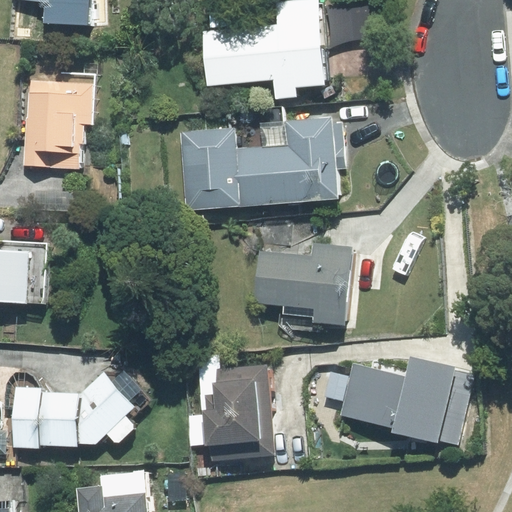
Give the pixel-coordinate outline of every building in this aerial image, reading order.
[(17,0),(59,3),(57,22),(107,26),(108,0),(17,0)] [(239,3),(217,3),(217,28),(211,28),(211,87),(287,81),(288,97),(309,96),(308,86),(344,85),(334,0),(286,0),(287,24),(239,26),(239,3)] [(108,74),(35,70),(30,166),(92,170),(95,123),(105,124),(108,74)] [(354,203),(350,117),(290,117),(291,146),(223,148),(225,206),(354,203)] [(362,325),(368,246),(326,243),(325,255),(268,251),(264,302),(296,304),(295,330),(326,332),(327,323),(362,325)] [(0,299),(45,302),(48,251),(0,248),(0,299)] [(426,381),(360,364),(347,417),(456,444),(476,366),(432,355),(426,381)] [(57,444),(95,445),(95,442),(111,442),(120,434),(129,445),(151,426),(140,413),(148,405),(117,369),(90,393),(57,391),(57,386),(26,385),(24,444),(57,446),(57,444)] [(234,374),(235,412),(196,414),(197,445),(220,445),(220,460),(292,458),(290,372),(234,374)] [(164,492),(162,469),(110,472),(111,486),(91,487),(92,511),(166,511),(166,492),(164,492)]
